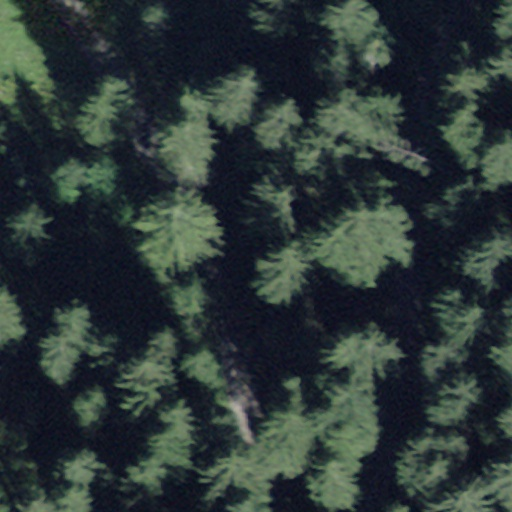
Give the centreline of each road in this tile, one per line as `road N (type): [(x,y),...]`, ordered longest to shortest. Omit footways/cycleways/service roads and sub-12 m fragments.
road 1 (track): [(276,511),(199,228),(66,0)]
road 2 (track): [(467,0),(413,140),(407,321),(377,511)]
